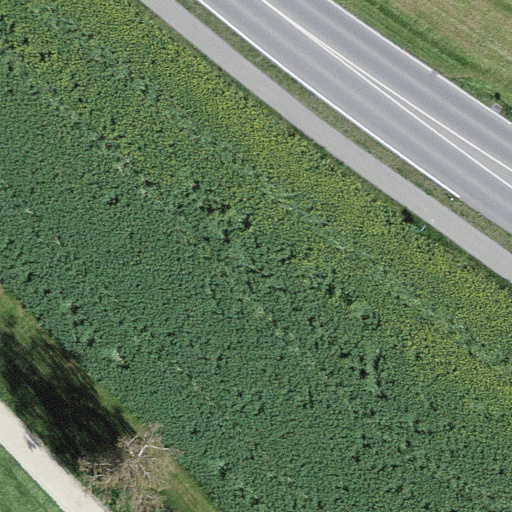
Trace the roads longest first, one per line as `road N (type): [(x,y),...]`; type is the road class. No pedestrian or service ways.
road 1 (secondary): [(263,0),(511,177)]
road 2 (track): [(0,404),(98,511)]
